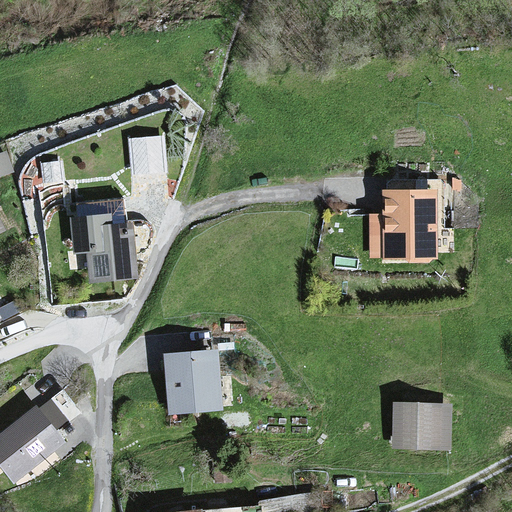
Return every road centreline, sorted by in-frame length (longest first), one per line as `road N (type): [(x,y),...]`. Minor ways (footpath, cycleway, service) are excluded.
road 1 (residential): [(0,358),(66,332),(112,352),(104,511)]
road 2 (track): [(181,204),(207,142),(245,0)]
